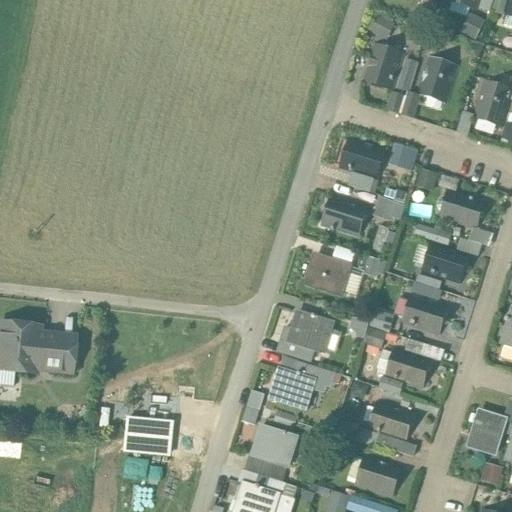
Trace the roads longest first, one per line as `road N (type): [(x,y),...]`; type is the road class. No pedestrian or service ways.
road 1 (residential): [(259,316),(0,288)]
road 2 (residential): [(259,316),(328,105)]
road 3 (residential): [(197,511),(259,316)]
road 4 (residential): [(511,165),(328,105)]
road 5 (residential): [(463,369),(511,215)]
road 6 (residential): [(417,511),(463,369)]
